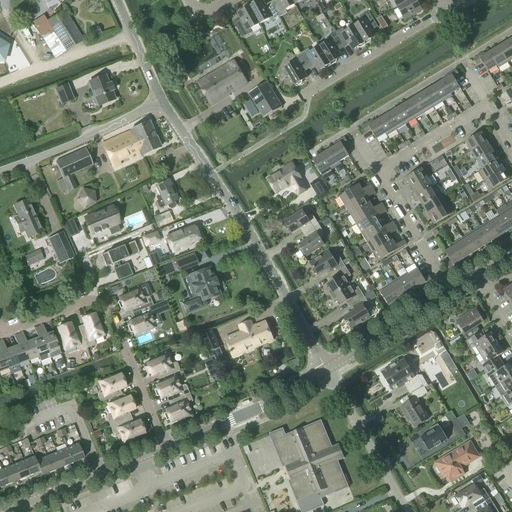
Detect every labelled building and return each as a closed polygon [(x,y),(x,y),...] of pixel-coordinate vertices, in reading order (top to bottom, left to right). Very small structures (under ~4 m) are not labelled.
[(254,2),(249,4),(259,24),(269,19),(271,22),(279,18),(271,4),(266,7),(262,0),(261,0),(255,3),(254,2)] [(275,0),(277,1),(271,4),(279,18),(287,13),(285,10),(295,5),(292,0),(275,0)] [(418,0),(411,0),(397,8),(404,20),(421,10),(418,4),(419,4),(419,3),(419,2),(418,0)] [(259,24),(249,4),(244,7),(243,8),(244,9),(237,13),(241,21),(235,24),(242,38),(252,33),(250,29),(259,24)] [(51,29),(69,18),(65,11),(47,22),(43,16),(32,23),(55,58),(65,52),(51,29)] [(363,20),(354,26),(365,45),(370,42),(371,41),(370,39),(376,36),(371,28),(376,25),(369,12),(361,17),(363,20)] [(388,27),(381,16),(376,20),(382,30),(388,27)] [(83,40),(69,18),(51,29),(65,52),(83,40)] [(342,28),(334,33),(342,45),(348,42),(352,50),(358,47),(359,48),(361,48),(365,45),(354,26),(344,31),(342,28)] [(95,28),(89,30),(92,38),(98,35),(95,28)] [(329,41),(319,47),(331,66),(335,63),(336,62),(336,60),(341,56),(337,49),(342,45),(334,33),(326,37),(329,41)] [(511,49),(507,41),(498,47),(507,62),(511,59),(511,49)] [(308,49),(300,54),(308,66),(313,63),(318,71),(323,68),(325,69),(326,69),(331,66),(319,47),(310,52),(308,49)] [(498,47),(489,52),(493,59),(492,59),(496,66),(498,68),(507,62),(498,47)] [(493,59),(489,52),(488,50),(473,59),(476,65),(481,62),(487,72),(496,66),(492,59),(493,59)] [(308,66),(300,54),(292,59),(294,62),(284,68),(285,69),(283,70),(282,71),(282,72),(282,73),(284,76),(285,77),(286,77),(287,77),(289,76),(296,87),(301,84),(302,83),(302,81),(301,81),(307,77),(302,70),(308,66)] [(197,82),(210,105),(247,83),(234,60),(197,82)] [(441,78),(442,80),(451,94),(460,88),(454,79),(459,75),(456,69),(441,78)] [(98,105),(98,107),(115,100),(111,91),(113,90),(111,84),(108,85),(105,76),(89,82),(95,98),(93,99),(92,101),(93,105),(96,106),(98,105)] [(442,80),(433,86),(442,102),(452,96),(451,94),(442,80)] [(267,82),(248,93),(263,118),(282,107),(267,82)] [(56,90),(61,104),(73,100),(67,85),(56,90)] [(433,86),(424,92),(433,107),(442,102),(433,86)] [(424,92),(414,98),(424,113),(433,107),(424,92)] [(414,98),(405,103),(414,119),(424,113),(414,98)] [(405,103),(396,109),(405,124),(414,119),(405,103)] [(396,109),(387,114),(396,130),(405,124),(396,109)] [(387,114),(378,120),(382,127),(381,127),(385,134),(386,136),(396,130),(387,114)] [(382,127),(378,120),(376,118),(362,127),(365,133),(370,130),(376,139),(385,134),(381,127),(382,127)] [(161,147),(150,124),(149,122),(130,131),(102,144),(113,168),(141,155),(141,156),(161,147)] [(465,142),(470,150),(486,141),(483,136),(487,134),(484,130),(465,142)] [(330,146),(331,148),(339,162),(349,156),(343,146),(348,143),(345,137),(330,146)] [(470,150),(476,159),(495,148),(492,143),(488,145),(486,141),(470,150)] [(331,148),(322,154),(331,169),(341,164),(339,162),(331,148)] [(476,159),(481,169),(497,159),(495,155),(498,153),(495,148),(476,159)] [(85,149),(55,162),(63,179),(68,190),(69,192),(77,188),(71,175),(93,166),(85,149)] [(331,169),(322,154),(312,160),(321,175),(331,169)] [(478,171),(483,180),(506,166),(503,161),(500,163),(497,159),(481,169),(482,169),(478,171)] [(291,184),(297,195),(306,190),(300,179),(301,178),(291,163),(281,169),(282,170),(267,179),(275,194),(291,184)] [(408,182),(410,186),(430,175),(425,166),(421,168),(402,180),(405,184),(408,182)] [(506,166),(483,180),(490,190),(509,179),(506,173),(509,171),(506,166)] [(410,193),(413,198),(432,186),(427,178),(431,176),(430,175),(410,186),(413,191),(410,193)] [(310,184),(319,199),(329,193),(320,178),(310,184)] [(154,204),(157,210),(168,205),(170,208),(172,209),(175,208),(175,205),(174,202),(178,200),(175,193),(174,193),(168,181),(169,180),(168,180),(156,186),(160,195),(156,197),(158,202),(154,204)] [(419,201),(422,205),(442,193),(437,184),(432,187),(432,186),(413,198),(416,203),(419,201)] [(345,206),(349,204),(372,189),(370,185),(362,190),(358,185),(339,196),(345,206)] [(140,188),(143,194),(148,191),(146,186),(140,188)] [(98,205),(95,188),(79,190),(81,207),(98,205)] [(345,206),(350,215),(370,203),(367,198),(375,193),(372,189),(349,204),(345,206)] [(492,194),(488,197),(490,201),(495,198),(499,195),(497,192),(492,194)] [(421,211),(424,216),(447,202),(442,193),(422,205),(424,209),(421,211)] [(483,200),(478,203),(481,207),(485,204),(490,201),(488,197),(483,200)] [(23,226),(28,238),(42,232),(28,200),(14,206),(19,217),(14,219),(18,228),(23,226)] [(447,202),(424,216),(427,221),(430,219),(434,225),(449,215),(450,217),(455,214),(447,202)] [(350,215),(356,224),(384,207),(381,203),(373,208),(370,203),(350,215)] [(110,207),(83,218),(90,233),(107,226),(109,232),(117,229),(114,223),(116,222),(110,207)] [(356,224),(361,234),(381,222),(378,217),(386,212),(384,207),(356,224)] [(460,214),(464,220),(463,219),(467,216),(467,215),(472,213),(469,209),(465,212),(460,215),(460,214)] [(511,215),(508,209),(499,215),(508,230),(511,227),(511,215)] [(300,228),(304,233),(317,225),(311,215),(307,216),(303,210),(282,222),(286,229),(288,228),(291,233),(300,228)] [(153,217),(158,228),(163,226),(161,221),(171,217),(169,211),(153,217)] [(499,215),(489,221),(499,236),(508,230),(499,215)] [(65,229),(75,225),(73,219),(62,223),(65,229)] [(453,224),(451,220),(441,226),(444,231),(450,228),(449,227),(453,224)] [(489,221),(480,226),(490,242),(499,236),(489,221)] [(361,234),(367,243),(395,226),(392,222),(384,227),(381,222),(361,234)] [(317,225),(304,233),(307,239),(298,244),(301,249),(300,250),(304,257),(324,244),(320,238),(323,235),(317,225)] [(165,237),(172,253),(190,246),(189,244),(196,241),(197,242),(203,240),(200,231),(196,233),(193,226),(165,237)] [(376,249),(392,240),(389,235),(397,230),(395,226),(367,243),(372,252),(376,249)] [(480,226),(471,232),(480,247),(490,242),(480,226)] [(59,265),(74,258),(63,233),(63,232),(47,239),(59,265)] [(146,246),(160,241),(156,232),(142,238),(146,246)] [(471,232),(462,238),(471,253),(480,247),(471,232)] [(452,244),(454,246),(458,253),(458,252),(462,259),(471,253),(462,238),(452,244)] [(376,249),(372,252),(378,262),(379,262),(406,245),(404,240),(395,245),(392,240),(377,250),(376,249)] [(141,252),(136,241),(101,255),(106,267),(116,263),(118,267),(113,269),(118,281),(132,275),(127,263),(120,266),(118,261),(141,252)] [(458,253),(454,246),(445,252),(451,261),(446,264),(449,270),(464,261),(462,259),(458,252),(458,253)] [(24,258),(27,266),(43,259),(40,251),(24,258)] [(333,258),(329,251),(308,264),(312,270),(311,272),(313,275),(315,275),(316,276),(327,269),(329,272),(326,274),(328,276),(330,274),(345,265),(343,262),(338,255),(333,258)] [(187,256),(175,261),(178,270),(190,266),(187,256)] [(325,290),(329,297),(350,284),(346,278),(351,275),(345,265),(330,274),(333,279),(324,285),(327,289),(325,290)] [(217,284),(218,282),(216,278),(214,277),(214,276),(213,276),(209,268),(189,276),(192,284),(191,285),(195,294),(196,294),(197,298),(182,304),(186,314),(201,308),(199,302),(220,294),(216,286),(217,285),(217,284)] [(417,269),(408,275),(412,281),(412,282),(416,288),(417,290),(432,281),(428,275),(423,278),(417,269)] [(407,273),(397,279),(407,294),(416,288),(412,282),(412,281),(408,275),(407,273)] [(397,279),(388,285),(398,300),(407,294),(397,279)] [(350,284),(329,297),(333,304),(335,303),(338,306),(347,301),(350,306),(365,297),(363,294),(358,286),(353,289),(350,284)] [(511,284),(503,290),(511,305),(511,284)] [(111,294),(120,289),(118,285),(109,290),(111,294)] [(398,300),(388,285),(379,291),(388,306),(398,300)] [(366,293),(363,294),(365,297),(373,291),(370,286),(367,288),(366,292),(366,293)] [(133,307),(135,313),(153,305),(150,298),(148,297),(144,299),(140,289),(119,298),(120,302),(118,302),(120,308),(122,307),(124,311),(133,307)] [(161,291),(156,293),(159,302),(165,300),(161,291)] [(373,291),(365,297),(366,299),(369,297),(371,300),(376,297),(373,291)] [(365,297),(350,306),(353,311),(342,318),(343,319),(342,321),(344,324),(346,324),(350,330),(371,317),(366,310),(371,307),(366,299),(365,297)] [(153,305),(135,313),(137,318),(128,322),(130,326),(128,327),(130,332),(132,331),(134,335),(155,326),(151,317),(155,315),(156,313),(153,305)] [(456,321),(468,340),(480,332),(476,326),(483,322),(475,309),(463,316),(464,318),(458,322),(457,321),(456,321)] [(85,328),(80,331),(86,349),(94,346),(95,343),(94,339),(103,336),(95,314),(91,316),(90,313),(85,316),(86,318),(82,319),(85,328)] [(238,326),(241,332),(247,329),(255,348),(273,340),(265,321),(253,327),(250,321),(238,326)] [(86,349),(80,331),(74,333),(71,323),(67,325),(66,323),(60,325),(61,327),(58,328),(66,350),(75,346),(77,350),(79,351),(86,349)] [(61,354),(53,332),(47,335),(43,326),(39,327),(49,353),(50,358),(61,354)] [(49,353),(39,327),(34,329),(38,338),(32,340),(40,362),(50,358),(49,353)] [(200,334),(207,352),(219,347),(212,329),(200,334)] [(241,332),(224,339),(232,358),(255,348),(247,329),(241,332)] [(475,347),(480,354),(497,343),(490,333),(483,337),(480,332),(468,340),(465,342),(470,350),(475,347)] [(23,333),(18,335),(28,361),(38,357),(32,340),(26,342),(23,333)] [(18,346),(12,348),(18,365),(28,361),(18,335),(14,337),(18,346)] [(459,336),(454,339),(458,345),(463,342),(459,336)] [(3,341),(0,341),(0,347),(8,369),(18,365),(12,348),(6,350),(3,341)] [(479,364),(484,372),(499,363),(496,358),(503,353),(497,343),(480,354),(484,360),(479,364)] [(0,371),(8,369),(0,347),(0,371)] [(450,351),(455,358),(462,353),(457,347),(450,351)] [(216,363),(225,360),(222,348),(213,350),(216,363)] [(447,352),(446,352),(440,356),(450,373),(456,370),(457,369),(447,352)] [(149,373),(151,377),(160,373),(162,378),(180,371),(177,364),(175,363),(171,364),(167,355),(146,364),(147,367),(145,368),(147,374),(149,373)] [(212,358),(205,361),(208,369),(215,366),(212,358)] [(412,378),(402,360),(399,362),(398,361),(397,361),(389,365),(389,367),(389,368),(385,371),(384,372),(388,378),(386,380),(392,390),(403,384),(409,394),(411,393),(411,394),(411,393),(423,386),(424,388),(428,386),(422,375),(417,376),(412,378)] [(499,363),(484,372),(489,380),(491,380),(495,387),(511,376),(511,367),(509,363),(502,368),(499,363)] [(97,396),(100,404),(118,396),(116,391),(125,387),(123,384),(126,383),(123,377),(121,378),(120,374),(98,383),(102,392),(98,394),(97,396)] [(498,394),(503,403),(511,397),(511,376),(495,387),(499,393),(498,394)] [(169,395),(171,401),(189,393),(186,386),(184,385),(180,386),(176,377),(155,386),(156,389),(154,390),(156,396),(159,395),(160,399),(169,395)] [(222,381),(216,383),(219,389),(225,387),(222,381)] [(423,386),(411,393),(414,399),(401,405),(414,427),(428,419),(417,399),(427,393),(426,391),(424,388),(423,386)] [(189,393),(171,401),(174,406),(165,410),(166,413),(164,414),(166,420),(168,419),(170,423),(191,414),(187,405),(191,403),(192,401),(189,393)] [(106,418),(110,426),(127,419),(125,413),(134,409),(133,406),(135,405),(133,399),(130,400),(129,396),(108,405),(111,415),(107,416),(106,418)] [(511,408),(511,397),(503,403),(508,411),(511,408)] [(463,414),(456,419),(461,428),(469,424),(463,414)] [(127,419),(110,426),(113,433),(115,434),(119,433),(123,442),(144,433),(142,430),(145,429),(142,423),(140,424),(139,420),(130,424),(127,419)] [(321,420),(285,435),(283,428),(269,434),(280,461),(282,460),(291,481),(288,482),(300,511),(309,511),(324,506),(321,499),(349,488),(338,461),(344,458),(338,444),(332,447),(321,420)] [(420,438),(428,451),(434,447),(435,448),(441,444),(441,443),(447,440),(439,426),(437,424),(430,429),(431,431),(420,438)] [(457,431),(461,438),(466,436),(461,428),(457,431)] [(99,430),(93,433),(95,438),(102,436),(99,430)] [(447,475),(451,482),(460,476),(459,473),(462,471),(460,468),(466,464),(465,462),(477,455),(470,442),(435,463),(444,477),(447,475)] [(78,444),(67,448),(73,463),(84,458),(78,444)] [(67,448),(57,453),(63,467),(73,463),(67,448)] [(57,453),(46,457),(52,471),(63,467),(57,453)] [(34,457),(23,461),(29,476),(39,471),(37,466),(38,466),(36,461),(34,457)] [(46,457),(36,461),(38,466),(37,466),(39,471),(41,476),(52,471),(46,457)] [(23,461),(12,465),(18,480),(29,476),(23,461)] [(12,465),(2,470),(8,484),(18,480),(12,465)] [(483,474),(474,477),(478,490),(487,487),(483,474)] [(472,503),(475,508),(488,500),(482,490),(478,491),(474,485),(454,497),(458,504),(460,503),(463,508),(472,503)] [(488,500),(475,508),(477,511),(492,511),(494,510),(488,500)]
